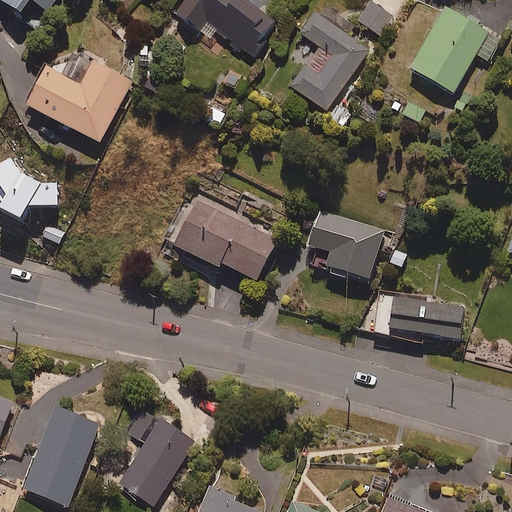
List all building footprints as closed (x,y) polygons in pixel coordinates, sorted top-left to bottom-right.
[(0,0),(0,4),(20,18),(30,3),(47,14),(56,0),(0,0)] [(244,0),(187,0),(176,16),(188,25),(195,15),(253,56),(277,23),(244,0)] [(394,15),(371,2),(358,23),(381,37),(394,15)] [(488,34),(444,9),(409,71),(453,96),(488,34)] [(316,13),(302,34),(335,56),(321,77),(304,65),(287,88),(328,116),(373,51),(316,13)] [(133,81),(93,62),(81,85),(42,66),(22,108),(100,147),(133,81)] [(219,128),(229,106),(216,100),(212,98),(202,120),(219,128)] [(426,113),(409,104),(402,117),(420,126),(426,113)] [(0,200),(1,201),(0,202),(0,207),(20,218),(28,205),(58,204),(57,181),(42,182),(20,172),(10,158),(0,163),(0,200)] [(277,241),(197,200),(173,247),(218,270),(221,265),(256,283),(277,241)] [(386,230),(320,209),(308,246),(330,253),(325,267),(370,281),(386,230)] [(463,308),(393,299),(389,331),(459,339),(463,308)] [(0,436),(14,402),(0,396),(0,436)] [(99,427),(55,410),(22,492),(66,509),(99,427)] [(194,445),(159,422),(116,485),(151,508),(194,445)] [(252,511),(235,504),(237,498),(213,488),(202,511),(252,511)] [(415,511),(387,501),(382,511),(415,511)]
